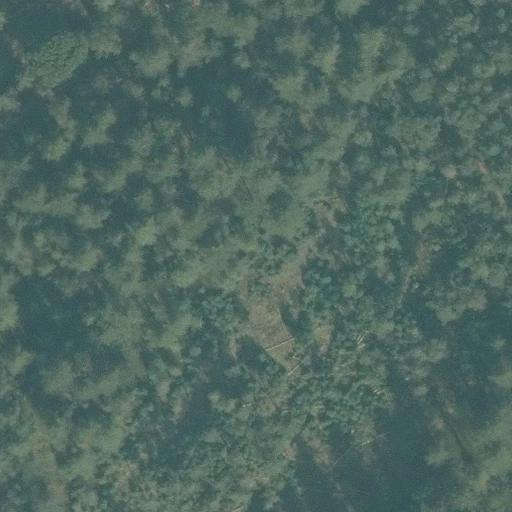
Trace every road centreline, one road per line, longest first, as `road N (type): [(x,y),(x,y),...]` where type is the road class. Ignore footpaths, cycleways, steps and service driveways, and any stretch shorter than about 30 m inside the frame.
road 1 (track): [(511,219),(366,0)]
road 2 (track): [(0,125),(155,0)]
